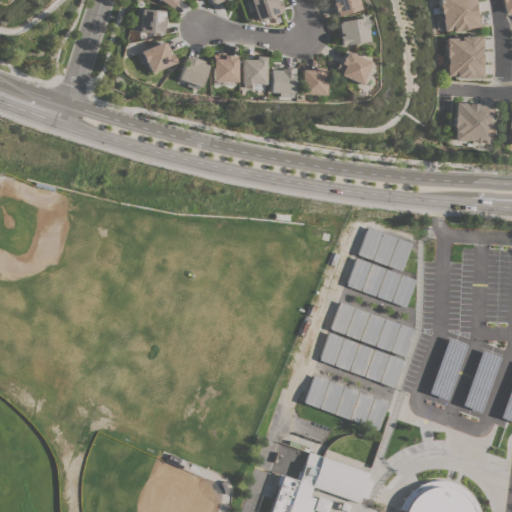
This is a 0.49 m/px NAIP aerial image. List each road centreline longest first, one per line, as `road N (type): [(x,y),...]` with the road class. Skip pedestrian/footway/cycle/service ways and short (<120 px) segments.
road 1 (secondary): [(68,118),(231,171),(511,206)]
road 2 (secondary): [(511,183),(315,165),(87,112),(68,118)]
road 3 (tertiary): [(101,0),(68,118)]
